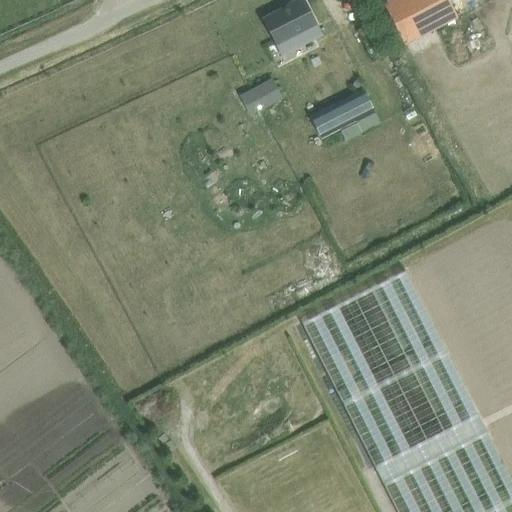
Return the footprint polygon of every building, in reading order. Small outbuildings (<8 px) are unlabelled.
[(288,5),(262,18),(275,44),(308,28),(313,38),(321,34),(303,0),(294,0),(288,4),(288,5)] [(385,0),(382,2),(391,19),(404,45),(457,17),(448,0),(385,0)] [(270,80),(247,93),(258,113),(281,99),(270,80)] [(361,90),(309,117),(321,140),(341,129),(356,122),(373,113),(361,90)] [(356,122),(341,129),(346,140),(361,132),(356,122)] [(396,511),(511,511),(511,482),(405,270),(364,290),(301,322),(396,511)]
